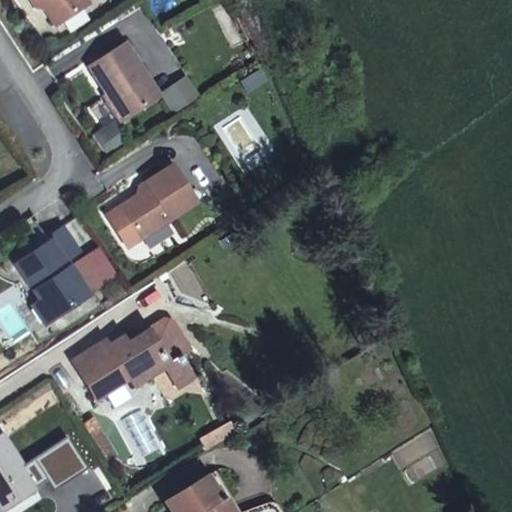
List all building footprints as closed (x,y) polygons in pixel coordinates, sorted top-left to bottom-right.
[(54,29),(86,8),(80,0),(25,0),(29,5),(35,1),(39,6),(54,29)] [(33,10),(39,6),(35,1),(29,5),(33,10)] [(157,99),(123,47),(89,71),(123,122),(157,99)] [(246,92),(264,81),(257,69),(239,81),(246,92)] [(189,77),(158,87),(167,111),(197,100),(189,77)] [(106,153),(123,142),(110,122),(93,133),(106,153)] [(94,137),(81,142),(88,161),(101,156),(94,137)] [(197,206),(171,168),(145,185),(149,191),(119,211),(120,211),(107,220),(129,252),(197,206)] [(19,267),(42,303),(55,322),(79,306),(88,300),(67,266),(81,257),(63,232),(49,241),(52,246),(19,267)] [(93,307),(88,300),(79,306),(83,313),(93,307)] [(55,322),(42,303),(34,309),(45,328),(55,322)] [(189,356),(170,326),(166,324),(126,349),(111,358),(106,351),(120,342),(117,337),(72,367),(95,403),(126,384),(131,393),(189,356)] [(111,358),(126,349),(120,342),(106,351),(111,358)] [(0,511),(4,511),(35,493),(0,441),(0,440),(0,511)] [(279,511),(278,510),(276,507),(273,506),(270,506),(267,506),(251,511),(231,511),(222,497),(216,501),(203,481),(163,506),(166,511),(279,511)]
